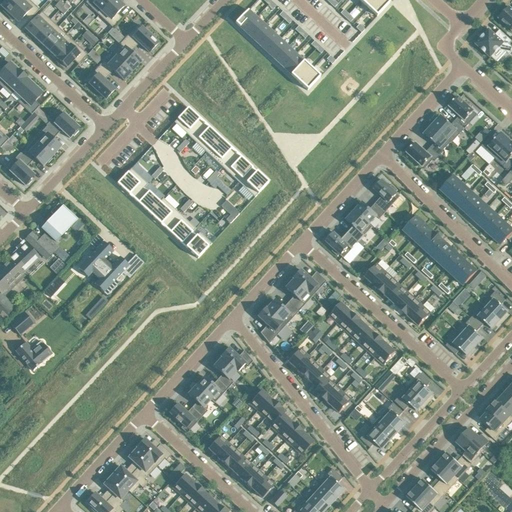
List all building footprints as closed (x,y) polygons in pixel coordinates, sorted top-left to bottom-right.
[(6,0),(1,6),(5,10),(3,12),(8,16),(23,0),(6,0)] [(28,0),(23,0),(8,16),(13,21),(15,19),(18,23),(25,15),(30,20),(39,10),(28,0)] [(88,0),(85,3),(99,16),(113,0),(88,0)] [(120,0),(113,0),(99,16),(113,28),(122,18),(117,14),(124,7),(120,3),(122,1),(120,0)] [(361,0),(360,2),(368,9),(376,0),(361,0)] [(385,0),(376,0),(368,9),(377,17),(389,3),(385,0)] [(272,2),(268,5),(273,10),(276,6),(272,2)] [(65,5),(62,8),(66,12),(70,8),(66,4),(65,5)] [(501,17),(499,19),(511,30),(511,9),(509,8),(506,12),(504,10),(499,16),(501,17)] [(240,18),(235,24),(244,31),(256,18),(248,10),(240,18)] [(344,10),(340,14),(345,18),(348,15),(344,10)] [(42,12),(25,29),(34,37),(50,20),(42,12)] [(283,12),(279,16),(284,20),(287,16),(283,12)] [(348,15),(345,18),(350,23),(353,19),(348,15)] [(287,16),(284,20),(289,24),(292,21),(287,16)] [(256,18),(244,31),(251,39),(264,25),(256,18)] [(50,20),(34,37),(42,45),(58,28),(50,20)] [(138,25),(125,39),(135,48),(139,43),(149,53),(158,43),(153,39),(154,38),(148,32),(147,33),(138,25)] [(264,25),(251,39),(259,46),(272,33),(264,25)] [(359,25),(356,28),(361,33),(364,29),(359,25)] [(298,27),(295,30),(300,35),(303,31),(298,27)] [(58,28),(42,45),(50,52),(66,35),(58,28)] [(113,28),(108,34),(111,37),(117,31),(113,28)] [(504,50),(508,45),(511,41),(500,30),(495,35),(489,30),(484,35),(486,36),(482,40),(481,39),(476,45),(490,58),(491,57),(497,61),(506,51),(504,50)] [(303,31),(300,35),(305,39),(308,36),(303,31)] [(272,33),(259,46),(267,54),(280,40),(272,33)] [(66,35),(50,52),(58,60),(74,42),(66,35)] [(121,45),(112,54),(114,56),(114,55),(132,71),(140,62),(130,53),(135,48),(125,39),(120,44),(121,45)] [(280,40),(267,54),(275,61),(288,47),(280,40)] [(314,41),(311,45),(316,50),(319,46),(314,41)] [(74,42),(58,60),(67,68),(73,60),(78,65),(88,55),(74,42)] [(319,46),(316,50),(320,54),(324,50),(319,46)] [(288,47),(275,61),(283,68),(296,55),(288,47)] [(104,61),(99,67),(109,76),(113,71),(123,81),(132,71),(114,55),(114,56),(106,64),(104,61)] [(296,55),(283,68),(291,76),(304,62),(296,55)] [(330,56),(326,60),(331,64),(335,61),(330,56)] [(304,62),(291,76),(298,83),(299,83),(312,70),(304,62)] [(0,85),(2,88),(19,71),(17,70),(19,69),(15,65),(14,67),(10,63),(3,71),(0,68),(0,85)] [(99,67),(86,81),(94,89),(93,90),(100,96),(101,95),(106,99),(114,90),(104,80),(109,76),(99,67)] [(312,70),(299,83),(307,91),(320,77),(312,70)] [(14,92),(26,78),(19,71),(2,88),(11,96),(14,92)] [(22,99),(34,86),(26,78),(14,92),(21,99),(22,99)] [(36,87),(34,86),(22,99),(21,99),(18,103),(31,115),(40,106),(35,102),(43,94),(39,90),(40,89),(37,86),(36,87)] [(477,115),(469,108),(471,106),(464,100),(463,102),(458,98),(457,99),(455,98),(450,104),(451,106),(450,107),(459,116),(455,121),(465,129),(477,115)] [(188,108),(174,123),(191,138),(204,123),(188,108)] [(79,128),(60,111),(46,126),(47,127),(47,126),(57,135),(61,131),(69,138),(73,134),(75,135),(78,132),(77,130),(79,128)] [(34,113),(29,118),(34,124),(39,119),(34,113)] [(465,129),(455,121),(451,125),(441,116),(438,120),(437,118),(431,124),(451,142),(452,143),(465,129)] [(204,123),(191,138),(206,153),(220,138),(204,123)] [(451,142),(431,124),(426,130),(428,131),(425,135),(434,144),(430,148),(439,157),(444,152),(443,151),(451,142)] [(53,140),(57,135),(47,126),(47,127),(34,140),(52,157),(61,147),(53,140)] [(0,148),(9,139),(0,130),(0,148)] [(482,132),(475,139),(481,144),(487,137),(482,132)] [(495,159),(510,142),(501,134),(494,141),(490,137),(481,147),(495,159)] [(220,138),(206,153),(222,168),(236,153),(220,138)] [(475,139),(465,150),(471,155),(471,154),(481,144),(475,139)] [(52,157),(34,140),(21,154),(31,164),(35,159),(43,166),(47,162),(49,163),(52,159),(51,158),(52,157)] [(185,140),(181,145),(184,148),(189,143),(185,140)] [(511,157),(511,158),(511,157),(511,143),(510,142),(495,159),(508,171),(511,166),(511,157)] [(439,157),(430,148),(426,153),(416,144),(415,146),(413,144),(408,150),(409,152),(407,153),(412,158),(411,159),(417,165),(418,163),(425,169),(433,160),(435,161),(439,157)] [(181,145),(176,150),(180,153),(184,148),(181,145)] [(26,168),(31,164),(21,154),(20,153),(6,168),(25,186),(27,183),(28,185),(32,181),(30,180),(34,176),(26,168)] [(236,153),(222,168),(238,183),(252,168),(236,153)] [(160,167),(155,172),(159,175),(163,171),(160,167)] [(252,168),(238,183),(255,198),(269,183),(252,168)] [(131,169),(117,184),(134,199),(144,188),(145,188),(148,185),(131,169)] [(215,171),(211,176),(215,180),(219,175),(215,171)] [(155,172),(151,177),(155,180),(159,175),(155,172)] [(211,176),(207,181),(210,184),(215,180),(211,176)] [(450,199),(463,185),(454,177),(441,191),(450,199)] [(382,197),(376,204),(386,213),(400,197),(396,193),(398,191),(392,185),(390,187),(383,181),(374,190),(382,197)] [(458,207),(471,192),(463,185),(450,199),(458,207)] [(144,188),(134,199),(150,214),(160,203),(160,202),(145,188),(144,188)] [(480,200),(471,192),(458,207),(467,214),(480,200)] [(160,203),(150,214),(165,229),(179,214),(163,199),(160,202),(160,203)] [(189,200),(184,205),(188,208),(192,204),(189,200)] [(475,222),(488,208),(480,200),(467,214),(475,222)] [(380,219),(386,213),(376,204),(370,210),(362,203),(354,211),(370,226),(370,225),(377,217),(380,219)] [(54,216),(48,222),(55,228),(49,235),(53,239),(53,238),(59,232),(62,235),(77,220),(68,212),(67,212),(58,204),(50,212),(54,216)] [(184,205),(180,210),(183,213),(188,208),(184,205)] [(497,216),(488,208),(475,222),(484,230),(497,216)] [(235,211),(230,215),(234,219),(238,214),(235,211)] [(372,227),(370,225),(370,226),(354,211),(354,212),(352,211),(348,215),(350,217),(346,220),(354,227),(349,233),(359,242),(372,227)] [(179,214),(165,229),(181,244),(192,232),(192,233),(196,229),(179,214)] [(230,215),(226,220),(229,224),(234,219),(230,215)] [(505,223),(497,216),(484,230),(492,238),(505,223)] [(413,239),(426,225),(417,217),(404,231),(413,239)] [(511,233),(511,229),(505,223),(492,238),(501,246),(511,233)] [(421,247),(434,233),(426,225),(413,239),(421,247)] [(192,232),(181,244),(198,259),(212,244),(200,233),(196,236),(192,233),(192,232)] [(344,259),(359,242),(349,233),(342,240),(335,233),(332,236),(331,234),(327,239),(328,240),(326,242),(334,249),(332,251),(338,257),(340,255),(344,259)] [(430,255),(443,241),(443,240),(434,233),(421,247),(430,255)] [(44,234),(39,240),(49,249),(53,253),(58,248),(44,234)] [(39,240),(32,247),(43,257),(49,249),(39,240)] [(438,263),(451,248),(443,241),(430,255),(438,263)] [(18,250),(9,258),(23,272),(24,273),(39,258),(23,242),(17,248),(18,250)] [(105,260),(113,252),(103,243),(96,250),(83,265),(92,274),(96,277),(109,263),(105,260)] [(364,248),(351,263),(354,266),(368,251),(364,248)] [(446,270),(459,256),(451,248),(438,263),(446,270)] [(455,278),(468,264),(459,256),(446,270),(455,278)] [(9,259),(0,267),(0,292),(2,294),(23,272),(9,258),(9,259)] [(109,289),(123,273),(127,276),(128,277),(133,271),(119,258),(112,266),(109,263),(96,277),(99,280),(109,289)] [(477,272),(468,264),(455,278),(463,286),(477,272)] [(373,285),(385,272),(377,265),(365,278),(373,285)] [(312,297),(326,282),(316,272),(310,279),(301,270),(298,273),(297,271),(293,276),(295,277),(292,279),(293,280),(293,279),(312,297)] [(393,279),(385,272),(373,285),(381,292),(393,279)] [(481,272),(477,277),(482,281),(486,277),(481,272)] [(59,278),(45,293),(51,298),(65,284),(59,278)] [(299,312),(312,297),(293,279),(293,280),(285,288),(294,296),(289,302),(299,312)] [(388,299),(400,286),(393,279),(381,292),(388,299)] [(396,306),(408,293),(400,286),(388,299),(396,306)] [(483,305),(485,307),(502,322),(506,318),(504,316),(508,312),(501,305),(506,300),(496,291),(483,305)] [(415,300),(408,293),(396,306),(403,313),(415,300)] [(0,314),(3,318),(6,318),(7,318),(10,315),(9,314),(15,307),(3,296),(0,298),(0,314)] [(457,299),(453,303),(459,309),(463,304),(457,299)] [(285,326),(299,312),(289,302),(283,308),(274,300),(266,309),(285,326)] [(411,320),(423,306),(415,300),(403,313),(411,320)] [(338,324),(350,310),(342,303),(330,316),(338,324)] [(453,304),(448,309),(453,313),(458,308),(453,304)] [(431,314),(423,306),(411,320),(419,327),(431,314)] [(485,307),(477,315),(476,313),(471,319),(481,328),(485,323),(492,329),(496,325),(498,327),(502,322),(485,307)] [(269,344),(285,326),(266,309),(266,308),(258,317),(267,326),(260,333),(269,344)] [(345,331),(358,317),(350,310),(338,324),(345,331)] [(24,313),(10,324),(20,336),(33,324),(24,313)] [(353,337),(365,324),(358,317),(345,331),(353,337)] [(476,333),(481,328),(471,319),(466,324),(469,327),(462,335),(477,350),(481,345),(480,343),(483,339),(476,333)] [(361,344),(373,331),(365,324),(353,337),(361,344)] [(368,351),(380,338),(373,331),(361,344),(368,351)] [(462,335),(460,333),(453,342),(451,340),(446,346),(456,355),(460,350),(467,356),(471,352),(473,354),(477,350),(462,335)] [(376,358),(388,345),(380,338),(368,351),(376,358)] [(23,345),(16,352),(32,371),(41,364),(52,354),(41,341),(31,349),(26,343),(23,345)] [(396,352),(388,345),(376,358),(384,365),(396,352)] [(221,358),(237,372),(237,373),(245,364),(248,367),(253,362),(244,351),(239,357),(229,348),(221,358)] [(296,369),(308,356),(300,349),(288,362),(296,369)] [(303,376),(316,363),(308,356),(296,369),(303,376)] [(229,380),(237,372),(221,358),(213,366),(222,375),(218,380),(228,389),(233,383),(229,380)] [(311,383),(323,370),(316,363),(303,376),(311,383)] [(328,380),(331,377),(323,370),(311,383),(318,390),(319,390),(328,380)] [(390,371),(380,382),(386,387),(396,376),(395,376),(390,371)] [(420,373),(408,387),(427,405),(431,400),(429,398),(433,394),(426,388),(430,383),(420,373)] [(214,404),(228,389),(218,380),(213,385),(204,377),(196,386),(211,400),(214,404)] [(323,400),(335,387),(328,380),(319,390),(318,390),(316,393),(323,400)] [(211,400),(196,386),(188,395),(197,403),(192,408),(202,417),(207,411),(204,408),(211,400)] [(331,407),(343,394),(335,387),(323,400),(331,407)] [(427,405),(408,387),(395,402),(405,411),(410,405),(417,412),(421,407),(423,409),(427,405)] [(258,411),(270,398),(262,390),(250,404),(258,411)] [(351,401),(343,394),(331,407),(339,414),(351,401)] [(511,402),(504,395),(497,403),(496,403),(511,416),(511,414),(511,402)] [(266,418),(278,405),(270,398),(258,411),(266,418)] [(511,416),(496,403),(497,403),(496,402),(488,411),(489,411),(507,427),(511,421),(511,416)] [(393,403),(381,417),(398,433),(406,424),(399,417),(403,412),(393,403)] [(189,432),(202,417),(192,408),(187,413),(178,405),(169,414),(175,419),(175,420),(180,424),(183,426),(181,428),(187,433),(189,431),(189,432)] [(286,412),(278,405),(266,418),(273,424),(273,425),(282,414),(283,415),(286,412)] [(507,427),(489,411),(485,416),(484,415),(481,419),(488,425),(487,426),(489,427),(485,432),(495,441),(507,427)] [(278,435),(290,421),(283,415),(282,414),(273,425),(273,424),(270,427),(278,435)] [(398,433),(381,417),(373,425),(390,441),(398,433)] [(285,441),(298,428),(290,421),(278,435),(285,441)] [(390,441),(373,425),(360,439),(370,448),(375,443),(382,450),(390,441)] [(293,448),(305,435),(298,428),(285,441),(293,448)] [(490,440),(483,434),(479,438),(469,429),(463,436),(480,451),(490,440)] [(313,442),(305,435),(293,448),(301,456),(313,442)] [(216,457),(228,443),(220,436),(208,449),(216,457)] [(480,451),(463,436),(457,443),(467,452),(463,456),(472,464),(482,453),(480,451)] [(137,449),(154,465),(157,467),(157,466),(157,467),(165,459),(166,460),(171,455),(160,445),(156,450),(145,440),(137,448),(137,449)] [(224,464),(236,450),(228,443),(216,457),(224,464)] [(144,480),(157,467),(154,465),(137,449),(136,450),(135,449),(129,455),(130,456),(129,458),(139,467),(135,472),(144,480)] [(231,470),(243,457),(236,450),(224,464),(231,470)] [(500,450),(491,460),(495,464),(498,460),(504,453),(500,450)] [(471,466),(461,458),(457,462),(447,453),(439,462),(459,480),(471,466)] [(239,477),(251,464),(243,457),(231,470),(239,477)] [(459,480),(439,462),(431,471),(441,480),(437,485),(446,493),(459,480)] [(179,463),(175,468),(179,472),(184,467),(179,463)] [(246,484),(259,471),(251,464),(239,477),(246,484)] [(145,480),(144,480),(135,472),(130,476),(120,467),(119,469),(118,468),(112,474),(113,475),(112,476),(128,491),(131,494),(139,486),(143,489),(148,483),(145,480)] [(329,475),(322,483),(321,484),(337,499),(345,490),(338,483),(343,478),(333,469),(328,475),(329,475)] [(479,474),(483,477),(486,473),(481,469),(478,473),(479,474)] [(254,491),(266,478),(259,471),(246,484),(254,491)] [(181,495),(193,482),(185,475),(173,488),(181,495)] [(121,499),(128,491),(112,476),(104,485),(114,494),(110,499),(119,507),(120,507),(124,502),(121,499)] [(274,485),(266,478),(254,491),(262,498),(274,485)] [(446,493),(437,485),(433,489),(423,480),(415,489),(434,507),(446,493)] [(188,502),(200,489),(193,482),(181,495),(188,502)] [(321,484),(322,483),(321,483),(313,491),(330,507),(337,499),(321,484)] [(196,509),(208,496),(200,489),(188,502),(196,509)] [(429,511),(434,507),(415,489),(407,498),(416,507),(412,511),(429,511)] [(325,511),(330,507),(313,491),(305,500),(318,511),(325,511)] [(120,507),(119,507),(110,499),(106,503),(95,494),(87,503),(92,508),(91,509),(93,511),(121,511),(123,510),(120,507)] [(198,511),(207,511),(216,503),(208,496),(196,509),(198,511)] [(277,507),(282,502),(276,496),(271,502),(277,507)] [(318,511),(305,500),(293,511),(318,511)] [(152,502),(148,507),(154,511),(157,507),(152,502)] [(220,511),(223,510),(216,503),(207,511),(220,511)]
